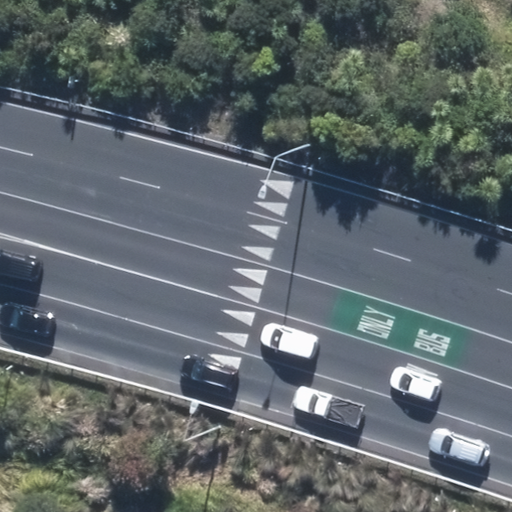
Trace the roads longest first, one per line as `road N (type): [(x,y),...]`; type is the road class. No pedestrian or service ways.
road 1 (motorway): [(511,304),(286,231),(0,154)]
road 2 (motorway): [(511,442),(252,358),(0,297)]
